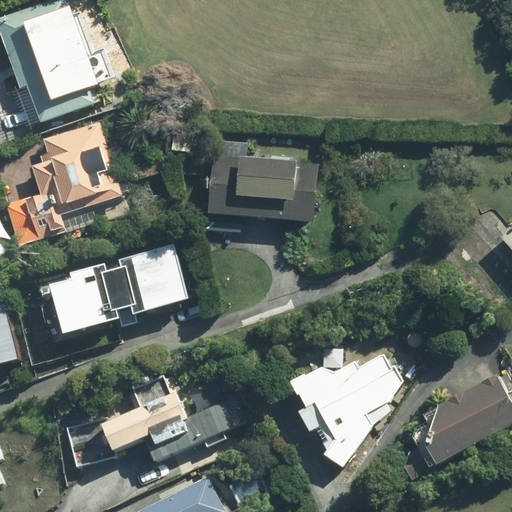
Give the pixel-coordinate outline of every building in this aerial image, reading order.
[(85,0),(40,0),(4,11),(41,129),(119,105),(85,0)] [(119,202),(104,125),(58,134),(63,157),(38,162),(45,199),(23,204),(30,242),(73,233),(69,212),(119,202)] [(325,159),(227,153),(221,240),(245,241),(246,216),(321,221),(325,159)] [(511,232),(503,240),(511,250),(511,232)] [(209,303),(187,243),(52,292),(73,352),(209,303)] [(5,299),(0,301),(0,370),(27,361),(5,299)] [(392,340),(296,384),(340,479),(369,465),(348,420),(415,389),(392,340)] [(129,411),(71,432),(84,467),(161,438),(168,459),(260,425),(241,374),(190,393),(180,366),(120,388),(129,411)] [(511,424),(511,395),(501,375),(428,413),(442,440),(406,459),(415,476),(511,424)] [(10,424),(0,426),(0,500),(33,489),(10,424)] [(230,511),(238,508),(220,474),(147,511),(230,511)]
